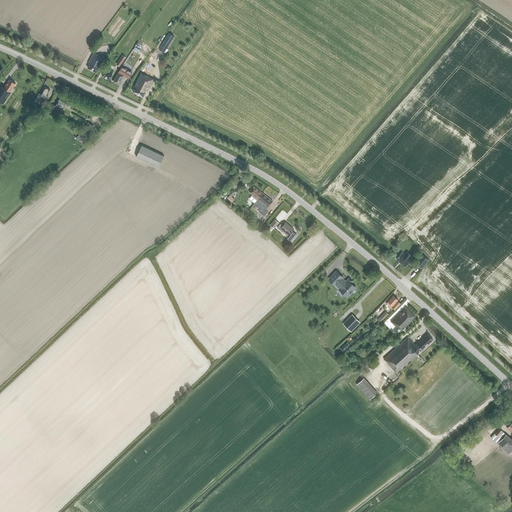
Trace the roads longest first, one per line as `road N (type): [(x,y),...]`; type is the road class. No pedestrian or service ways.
road 1 (secondary): [(511,386),(265,176),(0,47)]
road 2 (track): [(509,383),(437,438),(388,401),(375,376)]
